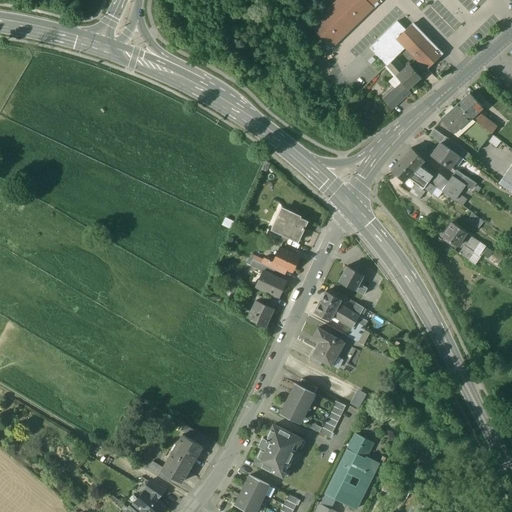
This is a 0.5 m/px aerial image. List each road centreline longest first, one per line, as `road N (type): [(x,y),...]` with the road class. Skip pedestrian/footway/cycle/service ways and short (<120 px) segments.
road 1 (residential): [(347,203),(247,425),(197,502)]
road 2 (secondary): [(347,203),(422,304),(511,475)]
road 3 (track): [(197,502),(0,388)]
road 4 (tertiary): [(511,34),(380,153)]
road 5 (secondary): [(200,88),(308,166)]
